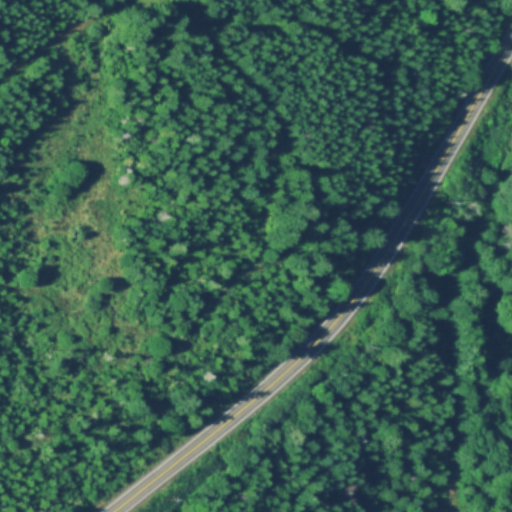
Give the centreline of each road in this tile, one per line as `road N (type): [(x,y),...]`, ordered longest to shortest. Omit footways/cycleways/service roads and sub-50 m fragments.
road 1 (secondary): [(110,511),(311,352),(366,288),(511,41)]
road 2 (track): [(454,511),(442,353),(446,282),(511,122)]
road 3 (track): [(0,78),(47,39),(130,0)]
